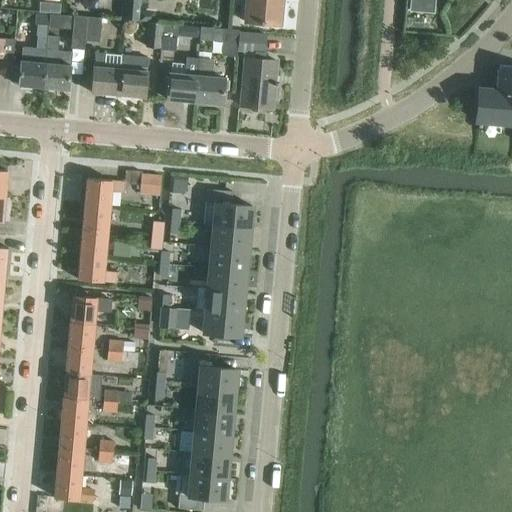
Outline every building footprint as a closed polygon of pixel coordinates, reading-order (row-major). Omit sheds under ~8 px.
[(121,0),(120,19),(138,21),(139,0),(121,0)] [(247,0),(245,23),(280,26),(282,0),(247,0)] [(409,0),(409,11),(424,13),(424,0),(409,0)] [(50,5),(50,9),(53,13),(57,13),(60,10),(60,6),(57,3),(53,2),(50,5)] [(140,11),(139,21),(154,23),(155,12),(140,11)] [(21,60),(18,86),(43,88),(45,62),(46,50),(46,49),(48,36),(48,28),(50,14),(35,13),(34,26),(38,27),(37,35),(36,49),(22,47),(21,60)] [(84,41),(86,17),(74,15),(71,42),(84,43),(84,41)] [(86,17),(84,41),(99,42),(101,18),(86,17)] [(145,46),(160,48),(163,24),(147,22),(145,46)] [(163,24),(160,48),(161,48),(160,50),(175,51),(178,25),(163,24)] [(192,26),(192,37),(200,37),(201,27),(192,26)] [(200,37),(200,40),(211,41),(212,28),(201,27),(200,37)] [(224,29),(221,56),(236,57),(238,30),(224,29)] [(238,30),(236,57),(237,51),(264,53),(266,35),(239,32),(239,30),(238,30)] [(45,62),(43,88),(68,90),(70,64),(71,51),(57,50),(58,37),(48,36),(46,49),(46,50),(45,62)] [(0,58),(12,60),(14,39),(0,38),(0,58)] [(94,53),(90,92),(118,95),(121,56),(94,53)] [(121,56),(118,95),(146,97),(149,58),(121,56)] [(169,72),(166,99),(194,102),(196,79),(197,74),(198,58),(186,57),(185,64),(185,73),(171,72),(169,72)] [(196,79),(194,102),(219,104),(222,105),(223,92),(224,77),(214,76),(212,76),(213,60),(210,59),(198,58),(197,74),(196,79)] [(272,109),(276,61),(245,58),(241,107),(272,109)] [(511,65),(500,65),(498,90),(480,88),(477,121),(511,123),(511,65)] [(160,196),(162,175),(142,173),(140,194),(160,196)] [(87,178),(84,203),(110,206),(111,192),(124,193),(125,182),(112,181),(112,180),(87,178)] [(231,204),(232,191),(207,189),(204,224),(249,228),(252,206),(231,204)] [(84,203),(82,227),(108,231),(110,206),(84,203)] [(179,222),(180,210),(172,209),(171,221),(179,222)] [(178,234),(179,222),(171,221),(170,233),(178,234)] [(150,249),(161,250),(164,223),(153,222),(150,249)] [(247,250),(249,228),(204,224),(204,225),(213,226),(211,246),(247,250)] [(82,227),(80,253),(105,255),(108,231),(82,227)] [(112,241),(111,255),(130,257),(130,255),(137,256),(138,246),(131,246),(131,243),(112,241)] [(246,271),(247,250),(211,246),(209,268),(246,271)] [(160,261),(160,263),(168,264),(169,252),(160,252),(160,261)] [(77,279),(103,282),(103,281),(116,282),(117,272),(104,271),(105,255),(80,253),(77,279)] [(160,263),(159,275),(168,276),(168,264),(160,263)] [(244,293),(246,271),(209,268),(207,289),(244,293)] [(242,314),(244,293),(207,289),(205,311),(242,314)] [(162,295),(161,307),(170,308),(171,295),(163,295),(162,295)] [(72,296),(70,322),(93,324),(95,311),(109,312),(110,301),(96,299),(72,296)] [(139,296),(138,310),(150,311),(151,297),(139,296)] [(162,307),(160,327),(174,328),(176,308),(162,307)] [(240,337),(242,314),(205,311),(203,333),(240,337)] [(70,322),(67,345),(91,347),(93,324),(70,322)] [(134,323),(133,339),(147,340),(149,325),(134,323)] [(109,339),(108,350),(122,351),(122,342),(123,340),(109,339)] [(122,342),(122,351),(133,352),(134,343),(122,342)] [(67,345),(65,372),(89,374),(91,347),(67,345)] [(108,350),(106,361),(120,363),(122,351),(108,350)] [(234,391),(237,369),(200,366),(198,388),(234,391)] [(63,396),(87,399),(99,400),(101,375),(89,374),(65,372),(63,396)] [(156,372),(155,384),(164,385),(165,373),(156,372)] [(155,384),(154,396),(163,397),(164,385),(155,384)] [(232,413),(234,391),(198,388),(196,410),(232,413)] [(104,389),(103,400),(117,401),(131,402),(132,392),(104,389)] [(63,396),(61,420),(84,423),(87,399),(63,396)] [(103,400),(102,412),(116,413),(117,401),(103,400)] [(231,434),(232,413),(196,410),(194,431),(231,434)] [(145,415),(145,427),(153,427),(154,415),(145,415)] [(61,420),(58,447),(82,451),(84,423),(61,420)] [(144,429),(144,439),(146,439),(152,439),(153,427),(145,427),(144,429)] [(229,456),(231,434),(194,431),(192,453),(229,456)] [(100,439),(99,451),(113,451),(113,441),(100,439)] [(58,447),(56,471),(80,473),(82,451),(58,447)] [(99,451),(98,462),(111,463),(113,451),(99,451)] [(227,478),(229,456),(192,453),(190,473),(181,472),(181,473),(227,478)] [(148,458),(147,470),(155,470),(156,458),(148,458)] [(147,470),(146,482),(154,483),(155,470),(147,470)] [(78,488),(80,473),(56,471),(53,497),(78,499),(78,498),(92,500),(93,490),(78,488)] [(224,500),(227,478),(181,473),(178,508),(203,510),(204,498),(224,500)] [(120,480),(119,494),(132,495),(132,480),(120,480)]
